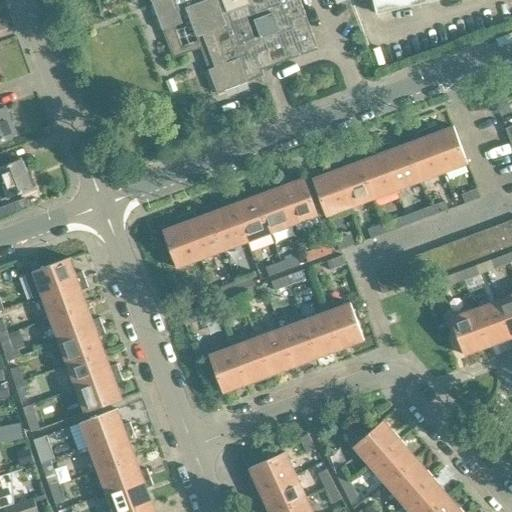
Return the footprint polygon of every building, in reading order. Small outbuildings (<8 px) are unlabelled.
[(247,81),(264,74),(262,69),(318,48),(300,0),(152,0),(164,31),(183,23),(179,11),(187,8),(197,36),(203,34),(215,67),(209,69),(218,93),(248,81),(247,81)] [(373,0),(376,14),(435,0),(373,0)] [(511,111),(507,99),(507,98),(497,101),(502,114),(511,111)] [(0,135),(14,130),(4,105),(0,107),(0,135)] [(468,163),(454,125),(438,131),(435,125),(427,128),(444,172),(468,163)] [(444,172),(427,128),(419,131),(422,138),(407,143),(421,180),(444,172)] [(421,180),(407,143),(392,149),(389,142),(380,145),(396,189),(421,180)] [(396,189),(380,145),(372,148),(375,155),(360,161),(374,198),(396,189)] [(0,167),(0,195),(2,200),(33,189),(22,159),(0,167)] [(374,198),(360,161),(345,166),(343,159),(334,163),(350,207),(374,198)] [(350,207),(334,163),(326,166),(328,172),(313,178),(327,215),(350,207)] [(318,215),(304,178),(288,183),(286,177),(278,180),(294,224),(318,215)] [(294,224),(278,180),(269,183),(272,190),(258,195),(271,232),(294,224)] [(481,198),(477,188),(462,194),(465,203),(481,198)] [(271,232),(258,195),(242,201),(239,194),(231,197),(248,241),(271,232)] [(248,241),(231,197),(223,200),(225,207),(211,212),(225,249),(248,241)] [(449,209),(446,200),(430,206),(433,215),(449,209)] [(433,215),(430,206),(415,211),(418,220),(433,215)] [(225,249),(211,212),(196,218),(193,211),(185,214),(201,258),(225,249)] [(201,258),(185,214),(176,218),(179,225),(164,230),(177,267),(201,258)] [(403,226),(399,217),(383,223),(386,232),(403,226)] [(511,245),(511,229),(509,220),(497,225),(506,248),(511,245)] [(386,232),(383,223),(368,229),(372,238),(386,232)] [(506,248),(497,225),(486,229),(495,252),(506,248)] [(495,252),(486,229),(475,233),(483,256),(495,252)] [(483,256),(475,233),(465,237),(473,260),(483,256)] [(355,244),(352,235),(336,241),(340,250),(355,244)] [(473,260),(465,237),(453,242),(461,265),(473,260)] [(461,265),(453,242),(442,246),(450,269),(461,265)] [(450,269),(442,246),(430,250),(439,273),(450,269)] [(439,273),(430,250),(419,254),(428,278),(439,273)] [(428,278),(419,254),(408,259),(417,282),(428,278)] [(510,262),(507,254),(492,259),(495,267),(510,262)] [(331,270),(346,264),(343,255),(327,261),(331,270)] [(301,265),(298,256),(282,262),(285,271),(301,265)] [(34,272),(24,276),(33,298),(42,295),(42,296),(86,279),(83,271),(76,274),(70,258),(33,271),(34,272)] [(417,282),(408,259),(396,263),(405,286),(417,282)] [(285,271),(282,262),(267,267),(270,276),(285,271)] [(405,286),(396,263),(385,268),(393,291),(405,286)] [(479,274),(476,265),(461,271),(464,279),(479,274)] [(393,291),(385,268),(375,271),(384,294),(393,291)] [(306,278),(303,270),(286,276),(289,285),(306,278)] [(464,279),(461,271),(446,276),(448,285),(464,279)] [(289,285),(286,276),(272,281),(275,290),(289,285)] [(253,285),(252,283),(250,277),(236,282),(239,291),(253,285)] [(88,306),(82,291),(89,288),(86,279),(42,296),(51,319),(88,306)] [(239,291),(236,282),(219,288),(223,297),(239,291)] [(256,294),(254,288),(253,285),(239,291),(242,300),(256,294)] [(242,300),(239,291),(223,297),(226,305),(242,300)] [(511,337),(511,293),(497,299),(511,338),(511,337)] [(194,304),(191,295),(176,301),(179,310),(194,304)] [(511,338),(497,299),(474,307),(489,346),(511,338)] [(365,340),(350,302),(326,311),(340,350),(365,340)] [(103,326),(100,318),(93,320),(88,306),(51,319),(60,343),(103,326)] [(489,346),(474,307),(450,316),(464,355),(489,346)] [(185,324),(200,318),(197,310),(182,315),(185,324)] [(340,350),(326,311),(303,319),(317,358),(340,350)] [(9,334),(4,318),(0,319),(0,335),(1,337),(9,334)] [(317,358),(303,319),(280,328),(294,366),(317,358)] [(105,353),(99,337),(106,335),(103,326),(60,343),(68,366),(105,353)] [(294,366),(280,328),(257,336),(271,375),(294,366)] [(14,350),(9,334),(1,337),(6,352),(14,350)] [(271,375),(257,336),(233,345),(247,384),(271,375)] [(247,384),(233,345),(210,354),(224,392),(247,384)] [(120,373),(116,364),(110,366),(105,353),(68,366),(77,389),(120,373)] [(25,381),(20,365),(11,368),(16,384),(25,381)] [(122,399),(116,383),(123,381),(120,373),(77,389),(86,413),(122,399)] [(30,396),(25,381),(16,384),(22,399),(30,396)] [(134,430),(130,422),(124,424),(118,409),(81,422),(90,447),(134,430)] [(40,428),(35,413),(27,416),(32,431),(40,428)] [(371,466),(402,440),(384,420),(354,446),(371,466)] [(136,457),(130,441),(137,439),(134,430),(90,447),(98,470),(136,457)] [(316,448),(308,433),(300,438),(308,453),(316,448)] [(47,435),(35,439),(43,462),(55,458),(47,435)] [(35,464),(27,438),(26,438),(17,440),(0,445),(0,448),(2,456),(20,450),(26,467),(35,464)] [(387,485),(418,459),(402,440),(371,466),(387,485)] [(298,476),(286,451),(249,468),(260,493),(298,476)] [(151,477),(147,468),(141,471),(136,457),(98,470),(107,494),(151,477)] [(403,504),(434,477),(418,459),(387,485),(403,504)] [(352,483),(344,467),(336,470),(344,487),(352,483)] [(60,485),(54,468),(46,471),(51,488),(60,485)] [(335,484),(327,469),(319,473),(327,489),(335,484)] [(0,476),(0,508),(4,508),(14,504),(12,473),(0,476)] [(278,511),(308,499),(298,476),(260,493),(268,511),(278,511)] [(129,511),(153,503),(147,487),(154,485),(151,477),(107,494),(113,511),(129,511)] [(410,511),(432,511),(450,497),(434,477),(403,504),(410,511)] [(358,496),(352,483),(344,487),(351,500),(358,496)] [(342,498),(335,484),(327,489),(334,502),(342,498)] [(64,499),(60,485),(51,488),(56,502),(64,499)] [(463,511),(450,497),(432,511),(463,511)] [(38,511),(34,498),(19,503),(19,502),(14,504),(4,508),(5,511),(38,511)] [(314,511),(308,499),(278,511),(314,511)] [(156,511),(153,503),(129,511),(156,511)]
